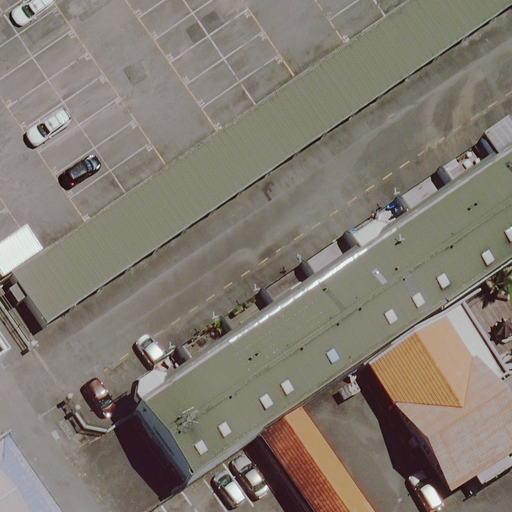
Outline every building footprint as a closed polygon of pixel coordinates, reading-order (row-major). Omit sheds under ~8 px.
[(511,0),(411,0),(12,275),(46,324),(511,2),(511,0)] [(511,154),(505,144),(107,410),(163,494),(226,452),(277,417),(511,259),(511,154)] [(511,405),(472,343),(387,397),(452,498),(511,460),(511,405)] [(342,511),(277,417),(226,452),(268,511),(342,511)] [(0,511),(19,511),(0,484),(0,511)]
